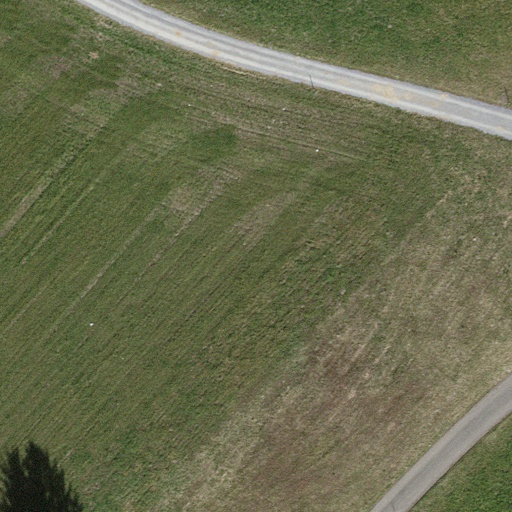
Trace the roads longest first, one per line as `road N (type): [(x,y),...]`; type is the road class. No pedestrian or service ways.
road 1 (track): [(106,0),(220,48),(511,125)]
road 2 (residential): [(389,511),(511,396)]
